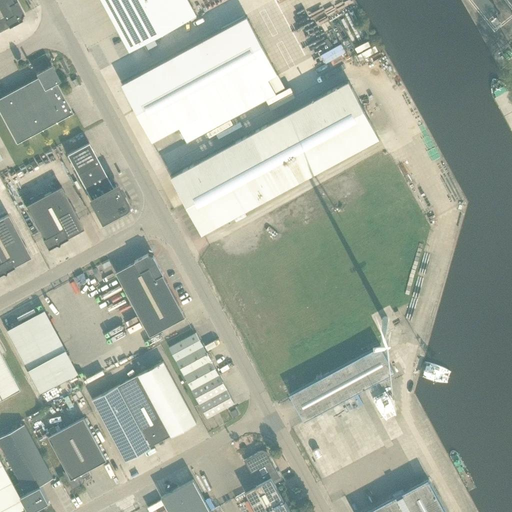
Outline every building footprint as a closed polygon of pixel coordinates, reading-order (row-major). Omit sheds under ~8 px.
[(16,1),(15,0),(0,0),(0,30),(8,26),(9,27),(22,19),(24,14),(17,0),(16,1)] [(188,0),(102,0),(130,51),(145,43),(154,38),(197,15),(188,0)] [(472,0),(487,18),(497,10),(488,0),(472,0)] [(186,137),(188,141),(285,88),(247,17),(122,83),(153,140),(180,126),(183,132),(180,133),(183,138),(186,137)] [(154,38),(145,43),(148,49),(157,44),(154,38)] [(38,77),(0,97),(0,112),(17,143),(73,113),(57,83),(60,81),(52,65),(36,73),(38,77)] [(203,233),(379,138),(349,81),(172,176),(203,233)] [(89,142),(67,154),(74,167),(80,178),(96,208),(102,219),(100,220),(101,220),(124,208),(125,206),(126,204),(125,202),(119,190),(116,192),(89,142)] [(61,186),(25,205),(43,238),(43,239),(48,249),(56,244),(59,245),(60,242),(68,238),(67,237),(84,228),(61,186)] [(8,214),(0,218),(0,274),(3,273),(6,274),(7,271),(15,267),(14,266),(31,257),(8,214)] [(116,272),(150,336),(186,317),(163,275),(164,274),(154,255),(152,256),(149,255),(148,254),(135,261),(135,262),(116,272)] [(41,400),(79,382),(47,313),(8,331),(41,400)] [(204,346),(196,332),(169,347),(177,361),(204,346)] [(0,399),(21,388),(2,354),(6,352),(0,341),(0,399)] [(380,345),(290,394),(303,419),(303,420),(311,435),(343,418),(335,404),(395,372),(380,345)] [(177,361),(183,373),(184,375),(212,361),(204,346),(177,361)] [(164,361),(138,375),(171,435),(172,437),(197,423),(164,361)] [(212,361),(184,375),(192,389),(219,375),(212,361)] [(138,375),(93,399),(126,461),(151,448),(150,447),(171,435),(138,375)] [(192,389),(192,390),(200,403),(227,389),(219,375),(192,389)] [(227,389),(200,403),(207,418),(235,403),(227,389)] [(233,417),(239,414),(236,409),(231,412),(233,417)] [(67,471),(64,473),(73,490),(82,484),(82,483),(83,478),(91,474),(88,470),(107,460),(84,417),(48,436),(67,471)] [(14,485),(0,458),(0,511),(21,511),(27,509),(28,511),(30,511),(50,502),(40,485),(53,478),(24,424),(0,437),(0,443),(20,482),(14,485)] [(262,452),(258,452),(244,460),(257,485),(245,491),(250,500),(255,511),(289,511),(275,483),(273,480),(280,477),(269,456),(266,453),(262,452)] [(161,496),(169,511),(211,511),(194,479),(161,496)] [(446,511),(429,479),(367,511),(446,511)] [(255,511),(250,500),(245,503),(249,511),(255,511)]
